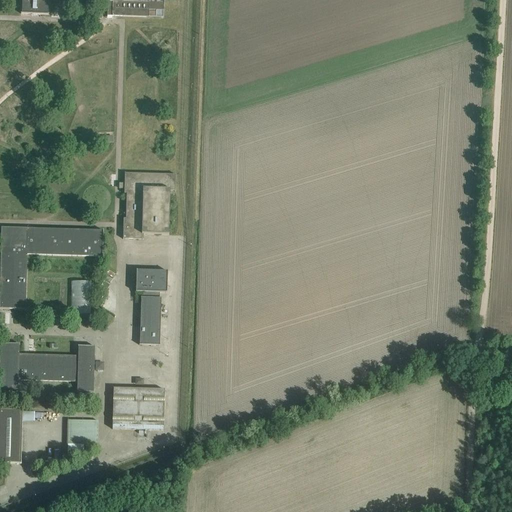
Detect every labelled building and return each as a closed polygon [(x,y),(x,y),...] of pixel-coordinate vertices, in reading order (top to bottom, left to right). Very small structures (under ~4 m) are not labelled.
[(22,0),(22,13),(48,14),(48,0),(102,0),(102,2),(108,2),(107,16),(163,18),(163,0),(22,0)] [(124,218),(123,240),(142,240),(142,235),(169,236),(170,192),(175,192),(176,175),(124,173),(124,184),(119,184),(119,188),(124,188),(124,193),(126,193),(126,218),(124,218)] [(1,229),(0,271),(0,309),(25,310),(26,256),(102,258),(103,232),(1,229)] [(167,293),(167,271),(136,270),(136,292),(143,292),(143,297),(141,297),(140,345),(159,345),(161,298),(159,298),(159,293),(167,293)] [(90,314),(91,282),(71,282),(70,314),(90,314)] [(113,324),(115,313),(103,311),(101,322),(113,324)] [(0,344),(0,390),(17,391),(18,381),(77,383),(77,393),(93,393),(94,348),(78,347),(78,357),(18,355),(19,345),(0,344)] [(163,431),(164,390),(113,388),(112,430),(163,431)] [(0,463),(20,465),(22,412),(0,411),(0,463)] [(99,422),(68,421),(67,445),(98,446),(99,422)]
